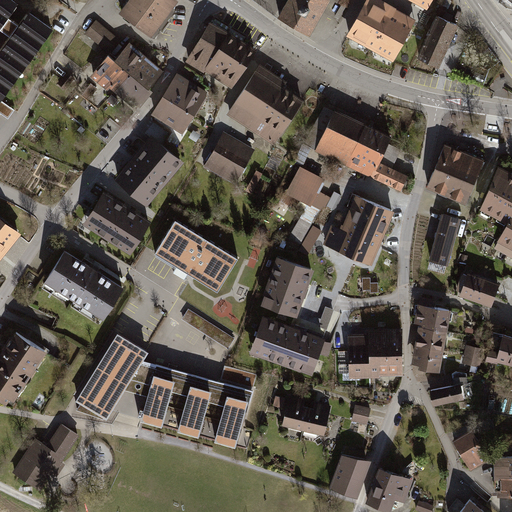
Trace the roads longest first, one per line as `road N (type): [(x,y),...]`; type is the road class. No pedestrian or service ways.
road 1 (residential): [(405,382),(405,240),(437,99)]
road 2 (residential): [(210,0),(159,88),(53,217)]
road 3 (residential): [(49,223),(171,299)]
road 4 (residential): [(405,382),(420,392),(456,470),(466,477),(484,469)]
road 5 (residential): [(358,501),(405,382)]
